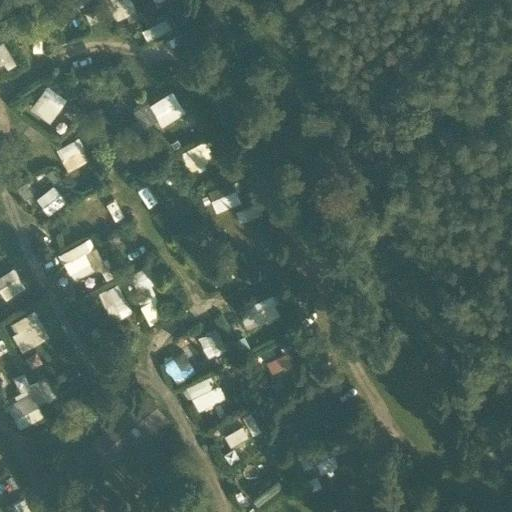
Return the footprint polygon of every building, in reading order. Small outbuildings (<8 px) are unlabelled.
[(106,0),(115,19),(137,9),(133,0),(106,0)] [(156,22),(140,29),(145,40),(176,24),(168,8),(153,15),(156,22)] [(2,36),(0,37),(0,73),(18,61),(2,36)] [(30,107),(50,121),(68,97),(47,83),(30,107)] [(173,88),(149,104),(163,125),(187,110),(173,88)] [(79,135),(57,146),(68,169),(91,158),(79,135)] [(205,138),(178,151),(187,171),(215,158),(205,138)] [(157,178),(139,184),(145,202),(164,196),(157,178)] [(236,179),(208,187),(215,210),(243,201),(236,179)] [(49,214),(66,200),(53,183),(35,197),(49,214)] [(59,251),(75,283),(108,266),(91,234),(59,251)] [(150,262),(129,272),(134,282),(155,272),(150,262)] [(217,283),(235,273),(230,263),(211,274),(217,283)] [(0,272),(0,291),(2,298),(26,289),(18,266),(0,272)] [(111,318),(132,308),(119,281),(98,291),(111,318)] [(150,321),(166,313),(155,289),(139,297),(150,321)] [(245,325),(281,313),(274,293),(239,305),(245,325)] [(35,307),(9,322),(24,349),(51,334),(35,307)] [(177,345),(185,361),(206,351),(199,335),(177,345)] [(5,338),(0,339),(0,353),(10,350),(5,338)] [(26,356),(32,367),(44,361),(37,350),(26,356)] [(266,359),(273,373),(292,363),(285,350),(266,359)] [(59,394),(48,371),(24,383),(28,392),(7,402),(18,425),(43,413),(38,404),(59,394)] [(214,376),(189,381),(194,407),(226,399),(223,384),(216,386),(214,376)] [(95,442),(108,459),(129,442),(138,452),(162,432),(157,426),(167,419),(149,396),(143,401),(136,407),(115,425),(116,425),(95,442)] [(251,411),(243,415),(253,433),(261,429),(251,411)] [(232,444),(249,435),(243,424),(226,432),(232,444)] [(215,433),(218,450),(230,448),(227,431),(215,433)] [(313,450),(321,473),(341,466),(336,452),(347,448),(344,439),(313,450)] [(305,444),(293,450),(303,468),(315,462),(305,444)] [(490,452),(495,461),(503,456),(498,447),(490,452)] [(308,480),(322,475),(317,463),(303,469),(308,480)] [(155,479),(160,488),(171,488),(176,478),(170,470),(160,470),(155,479)] [(14,478),(5,483),(21,511),(31,511),(33,511),(14,478)] [(162,495),(172,511),(201,511),(188,490),(178,497),(172,489),(162,495)] [(131,503),(134,510),(141,507),(138,500),(131,503)]
